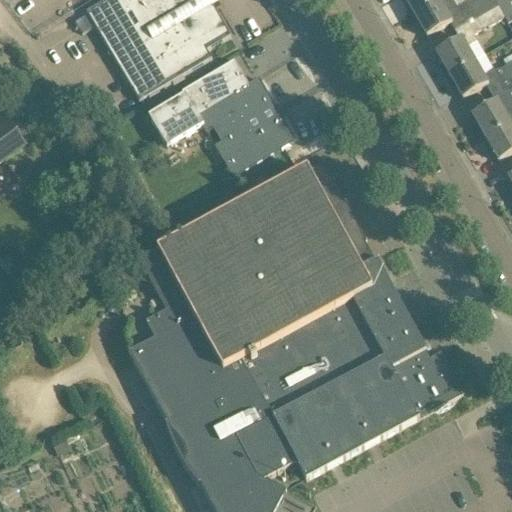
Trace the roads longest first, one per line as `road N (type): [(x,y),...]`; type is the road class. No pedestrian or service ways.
road 1 (unclassified): [(508,355),(285,0)]
road 2 (residential): [(362,0),(511,264)]
